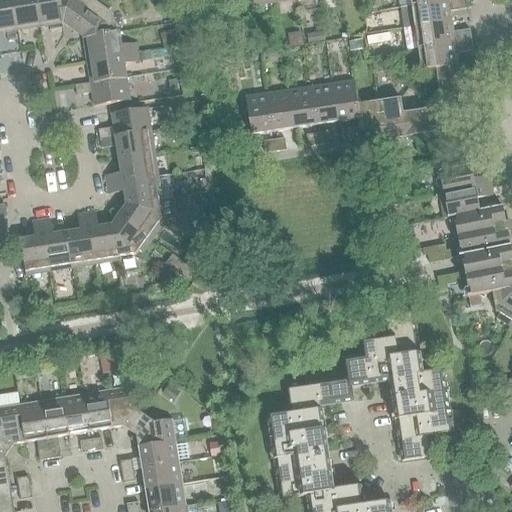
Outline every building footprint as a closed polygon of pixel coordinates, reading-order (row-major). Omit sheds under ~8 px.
[(0,0),(0,34),(16,32),(11,0),(0,0)] [(39,28),(34,0),(11,0),(16,32),(39,28)] [(34,0),(39,28),(62,24),(58,0),(34,0)] [(72,31),(94,0),(58,0),(62,24),(72,31)] [(110,8),(98,0),(94,0),(72,31),(82,38),(114,33),(111,15),(107,12),(110,8)] [(413,28),(451,23),(449,12),(465,10),(463,0),(457,0),(410,7),(413,28)] [(453,33),(451,23),(413,28),(416,50),(470,42),(468,31),(453,33)] [(114,33),(82,38),(86,62),(137,54),(135,45),(120,47),(117,32),(114,33)] [(174,32),(159,36),(163,51),(178,47),(174,32)] [(287,35),(289,50),(302,49),(300,33),(287,35)] [(308,44),(319,42),(318,33),(306,35),(308,44)] [(361,41),(347,43),(349,52),(363,50),(361,41)] [(434,70),(458,67),(456,55),(472,52),(470,42),(416,50),(420,72),(434,70)] [(139,53),(140,62),(151,61),(150,52),(139,53)] [(138,62),(137,54),(86,62),(89,84),(89,85),(125,79),(123,65),(138,62)] [(458,67),(434,70),(437,90),(430,101),(442,110),(449,99),(462,97),(458,67)] [(89,85),(89,84),(74,86),(75,96),(91,94),(93,108),(129,102),(125,79),(89,85)] [(177,80),(167,81),(168,91),(178,90),(177,80)] [(336,123),(356,120),(357,120),(355,106),(356,106),(353,82),(331,85),(336,123)] [(336,123),(331,85),(309,89),(315,127),(336,123)] [(293,130),(315,127),(309,89),(288,92),(293,130)] [(293,130),(288,92),(266,95),(272,133),(293,130)] [(272,133),(266,95),(244,98),(250,136),(272,133)] [(405,138),(401,115),(399,100),(377,103),(385,157),(395,155),(393,139),(405,138)] [(434,120),(442,110),(430,101),(422,111),(401,115),(405,138),(436,133),(434,120)] [(377,103),(356,106),(355,106),(357,120),(356,120),(358,128),(346,130),(347,142),(359,140),(360,144),(372,142),(374,158),(385,157),(377,103)] [(149,132),(146,109),(110,115),(112,129),(97,131),(98,140),(149,132)] [(153,155),(149,132),(98,140),(100,150),(115,147),(118,161),(153,155)] [(318,146),(328,145),(326,133),(316,135),(318,146)] [(307,148),(318,146),(316,135),(305,136),(307,148)] [(275,153),(286,151),(284,139),(273,141),(275,153)] [(264,154),(275,153),(273,141),(262,143),(264,154)] [(106,186),(157,178),(153,155),(118,161),(120,174),(104,177),(106,186)] [(434,174),(438,197),(474,190),(469,167),(434,174)] [(476,179),(478,189),(489,187),(487,177),(476,179)] [(161,202),(157,178),(106,186),(107,195),(123,192),(125,206),(157,201),(157,202),(161,202)] [(478,189),(474,190),(476,200),(491,197),(489,187),(478,189)] [(443,220),(454,218),(454,217),(479,212),(478,212),(476,200),(474,190),(438,197),(443,220)] [(125,206),(118,216),(151,240),(161,227),(157,224),(160,220),(174,218),(171,200),(161,202),(157,202),(157,201),(125,206)] [(501,207),(478,212),(479,212),(454,217),(454,218),(456,225),(453,226),(458,250),(460,249),(462,257),(460,257),(460,258),(509,248),(507,240),(511,238),(511,233),(511,228),(509,227),(505,227),(501,207)] [(117,262),(117,258),(115,258),(111,226),(96,229),(94,213),(85,215),(93,265),(117,262)] [(79,232),(65,234),(71,269),(93,265),(85,215),(76,216),(79,232)] [(118,216),(111,226),(115,258),(117,258),(135,255),(137,251),(141,254),(151,240),(118,216)] [(48,273),(71,269),(65,234),(51,236),(49,221),(40,222),(48,273)] [(25,277),(48,273),(40,222),(31,224),(33,239),(19,241),(25,277)] [(422,257),(423,257),(426,256),(428,265),(450,260),(448,251),(445,252),(443,246),(421,250),(422,257)] [(504,264),(511,262),(510,255),(509,248),(460,258),(461,264),(464,277),(500,270),(504,264)] [(495,319),(511,329),(511,326),(511,262),(504,264),(500,270),(464,277),(468,298),(491,294),(494,312),(498,315),(495,319)] [(459,283),(457,274),(436,279),(437,287),(433,288),(435,295),(446,292),(445,286),(459,283)] [(426,438),(451,434),(442,372),(421,375),(412,314),(384,318),(387,338),(362,341),(364,358),(344,361),(347,379),(348,388),(388,382),(401,462),(429,458),(426,438)] [(100,359),(102,375),(124,371),(122,356),(100,359)] [(45,363),(34,366),(36,375),(47,372),(45,363)] [(132,379),(138,378),(142,377),(140,366),(130,367),(132,379)] [(347,379),(329,382),(332,405),(350,402),(348,388),(347,379)] [(332,491),(326,453),(319,407),(332,405),(329,382),(286,388),(290,415),(266,418),(279,501),(305,497),(307,511),(389,511),(388,503),(362,507),(359,487),(332,491)] [(179,394),(168,385),(162,394),(173,402),(179,394)] [(124,430),(137,412),(129,407),(126,388),(104,392),(111,430),(122,428),(124,430)] [(111,430),(104,392),(83,395),(89,433),(111,430)] [(89,433),(83,395),(61,399),(67,437),(89,433)] [(67,437),(61,399),(40,402),(46,440),(47,448),(58,446),(56,439),(67,437)] [(46,440),(40,402),(18,406),(24,444),(36,442),(37,450),(47,448),(46,440)] [(24,444),(18,406),(0,408),(0,440),(11,448),(13,446),(24,444)] [(126,431),(128,432),(140,415),(138,413),(137,412),(124,430),(126,431)] [(140,415),(128,432),(135,437),(137,449),(175,443),(171,421),(152,424),(140,415)] [(0,445),(9,452),(10,450),(11,448),(0,440),(0,445)] [(92,453),(102,451),(101,440),(90,441),(92,453)] [(79,443),(81,455),(92,453),(90,441),(79,443)] [(140,470),(178,464),(175,443),(137,449),(140,470)] [(0,470),(6,470),(4,459),(9,452),(0,445),(0,470)] [(49,460),(60,458),(58,446),(47,448),(49,460)] [(36,450),(38,462),(49,460),(47,448),(37,450),(36,450)] [(118,463),(120,473),(132,471),(130,461),(118,463)] [(143,492),(181,485),(178,464),(140,470),(143,492)] [(0,492),(9,491),(6,470),(0,470),(0,492)] [(132,471),(120,473),(122,484),(134,482),(132,471)] [(17,490),(29,488),(27,478),(15,480),(17,490)] [(146,511),(153,511),(185,507),(181,485),(143,492),(146,511)] [(19,501),(30,499),(29,488),(17,490),(19,501)] [(0,511),(12,511),(9,491),(0,492),(0,511)] [(231,511),(230,502),(217,504),(218,511),(231,511)] [(138,511),(137,503),(125,505),(126,511),(138,511)]
